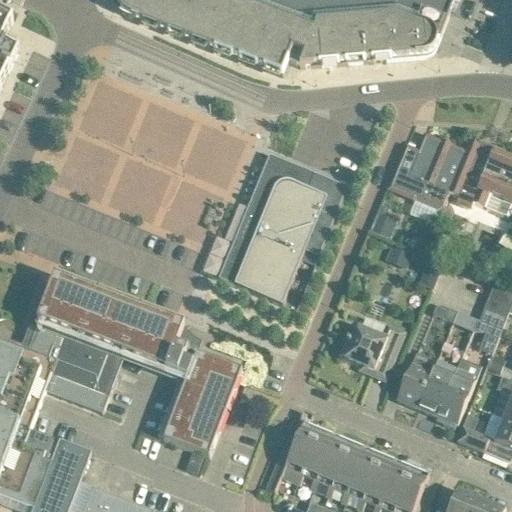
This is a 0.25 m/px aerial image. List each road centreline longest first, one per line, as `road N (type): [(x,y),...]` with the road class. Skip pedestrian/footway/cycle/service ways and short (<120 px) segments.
road 1 (residential): [(70,11),(275,102),(412,90)]
road 2 (residential): [(289,393),(412,90)]
road 3 (residential): [(511,488),(289,393)]
road 4 (residential): [(240,511),(119,463),(112,439),(54,416)]
road 5 (residential): [(0,195),(61,64),(70,11)]
road 6 (residential): [(240,511),(289,393)]
